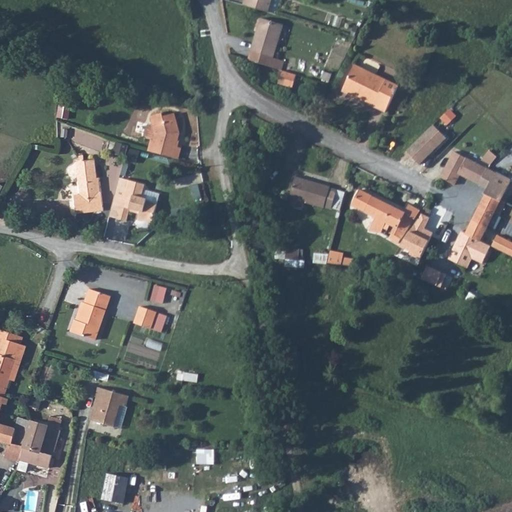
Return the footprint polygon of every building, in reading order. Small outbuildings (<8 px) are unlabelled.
[(244,0),(242,6),(267,14),(272,0),(244,0)] [(260,20),(249,52),(247,60),(257,63),(280,70),(283,61),(273,58),(283,27),(260,20)] [(293,72),(297,58),(290,56),(286,69),(293,72)] [(343,90),(341,95),(369,108),(384,114),(397,88),(353,68),(343,90)] [(295,75),(280,70),(275,84),(290,89),(295,75)] [(442,118),(449,124),(458,114),(450,108),(442,118)] [(153,139),(150,152),(180,160),(183,148),(178,147),(181,133),(175,114),(163,117),(163,114),(153,115),(155,124),(158,133),(155,140),(153,139)] [(68,123),(56,118),(56,139),(67,139),(68,135),(68,123)] [(145,135),(147,138),(153,139),(155,140),(158,133),(155,124),(150,125),(147,128),(145,135)] [(416,142),(406,153),(427,168),(435,160),(438,162),(442,157),(418,140),(416,142)] [(482,159),(490,166),(501,152),(499,150),(497,150),(494,150),(492,153),(490,151),(482,159)] [(453,152),(441,177),(456,184),(461,174),(463,170),(466,171),(472,161),(453,152)] [(73,198),(75,217),(102,214),(98,182),(96,182),(94,163),(85,164),(84,160),(77,160),(77,165),(75,165),(79,198),(73,198)] [(466,171),(465,175),(480,184),(487,169),(472,161),(466,171)] [(487,169),(480,184),(489,188),(480,207),(494,214),(495,212),(501,200),(509,186),(511,187),(511,180),(510,180),(487,169)] [(295,176),(289,195),(295,197),(323,206),(324,205),(331,207),(337,190),(330,187),(331,185),(310,178),(309,180),(295,176)] [(119,182),(108,220),(112,221),(115,221),(120,200),(123,201),(128,183),(119,182)] [(120,200),(115,221),(123,224),(125,222),(127,212),(137,215),(136,222),(149,226),(155,205),(146,203),(147,200),(140,198),(142,187),(128,183),(123,201),(120,200)] [(377,217),(371,231),(382,235),(385,228),(387,223),(395,207),(360,190),(353,204),(377,217)] [(495,212),(500,214),(506,202),(501,200),(495,212)] [(395,207),(387,223),(395,227),(392,234),(396,237),(394,241),(399,244),(413,222),(416,220),(420,212),(420,210),(410,205),(406,213),(395,207)] [(425,207),(422,213),(428,216),(431,210),(425,207)] [(480,207),(467,234),(468,236),(481,241),(488,227),(494,214),(480,207)] [(428,216),(422,213),(404,245),(413,250),(411,253),(417,256),(418,253),(420,254),(432,233),(425,229),(431,217),(428,216)] [(467,234),(463,232),(449,260),(468,269),(472,259),(483,263),(492,247),(481,241),(468,236),(467,234)] [(511,241),(497,235),(492,247),(511,255),(511,241)] [(286,265),(306,267),(307,260),(300,259),(301,248),(288,247),(286,265)] [(344,253),(331,250),(329,262),(354,267),(356,259),(343,257),(344,253)] [(328,262),(329,253),(316,252),(315,261),(328,262)] [(426,270),(422,279),(441,288),(447,275),(431,267),(429,272),(426,270)] [(164,303),(169,287),(156,283),(151,299),(164,303)] [(75,320),(71,332),(77,334),(97,341),(111,298),(99,294),(97,299),(88,296),(79,322),(75,320)] [(140,307),(135,324),(152,329),(157,313),(140,307)] [(20,344),(22,337),(0,329),(0,355),(16,361),(17,361),(22,363),(27,347),(20,344)] [(0,396),(5,398),(17,361),(16,361),(0,355),(0,396)] [(125,413),(128,402),(98,392),(95,402),(96,402),(89,423),(91,426),(112,433),(119,411),(125,413)] [(0,396),(0,443),(6,446),(5,453),(20,458),(31,423),(17,419),(14,430),(0,425),(0,411),(5,398),(0,396)] [(48,418),(46,427),(56,430),(59,421),(48,418)] [(16,470),(25,473),(27,464),(48,469),(59,433),(56,430),(46,427),(31,423),(20,458),(19,462),(16,470)] [(164,480),(179,481),(180,465),(165,464),(164,480)] [(101,501),(121,507),(127,481),(107,476),(101,501)]
